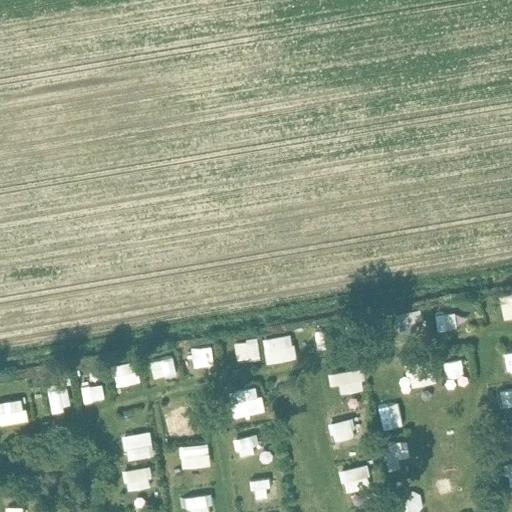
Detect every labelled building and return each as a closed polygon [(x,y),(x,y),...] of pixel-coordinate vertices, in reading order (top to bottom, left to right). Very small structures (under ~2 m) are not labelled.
[(511,292),(503,292),(503,317),(511,316),(511,292)] [(422,309),(399,311),(400,327),(423,325),(422,309)] [(456,310),(436,313),(438,331),(459,328),(456,310)] [(263,337),(269,362),(297,356),(292,331),(263,337)] [(194,361),(214,357),(211,344),(192,348),(194,361)] [(150,378),(168,373),(162,352),(144,357),(150,378)] [(446,358),(447,378),(465,377),(464,357),(446,358)] [(431,358),(406,363),(411,387),(436,381),(431,358)] [(116,384),(138,382),(136,360),(114,363),(116,384)] [(339,382),(342,394),(367,388),(362,365),(329,372),(332,384),(339,382)] [(81,381),(85,404),(106,400),(103,378),(81,381)] [(258,383),(239,387),(243,406),(262,402),(258,383)] [(52,408),(62,406),(59,384),(48,386),(52,408)] [(35,393),(16,396),(18,413),(37,411),(35,393)] [(344,432),(368,426),(362,403),(339,409),(344,432)] [(190,407),(164,413),(170,440),(196,435),(190,407)] [(239,421),(244,443),(277,436),(272,414),(239,421)] [(155,455),(152,429),(124,432),(127,458),(155,455)] [(388,465),(411,462),(408,437),(385,440),(388,465)] [(209,441),(180,443),(181,467),(210,465),(209,441)] [(235,452),(238,471),(259,468),(256,448),(235,452)] [(123,469),(128,491),(156,485),(151,462),(123,469)] [(374,465),(352,472),(358,494),(381,488),(374,465)] [(215,472),(191,474),(193,489),(216,486),(215,472)] [(254,502),(281,501),(280,473),(252,474),(254,502)] [(396,490),(397,511),(423,511),(421,489),(396,490)] [(217,511),(216,503),(193,506),(194,511),(217,511)]
